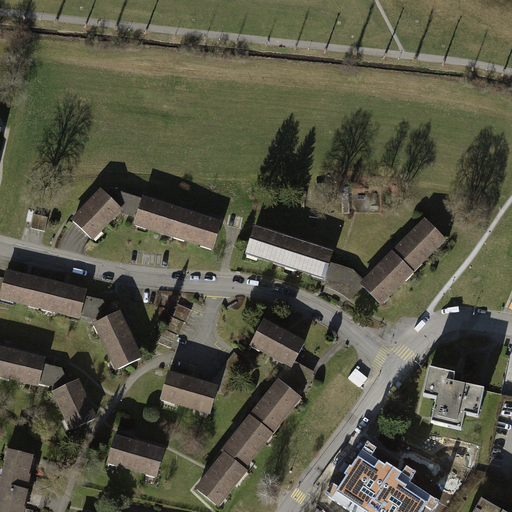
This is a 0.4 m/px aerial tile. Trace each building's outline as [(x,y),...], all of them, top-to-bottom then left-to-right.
[(100,191),(70,222),(89,240),(118,210),(119,209),(112,203),(100,191)] [(135,218),(140,200),(121,194),(112,203),(119,209),(118,210),(120,213),(135,218)] [(133,224),(172,236),(180,211),(141,199),(140,200),(135,218),(133,224)] [(172,236),(212,249),(220,223),(180,211),(172,236)] [(33,215),(30,228),(43,231),(46,218),(33,215)] [(406,239),(392,253),(411,272),(443,239),(424,220),(406,239)] [(244,253),(283,265),(291,240),(252,228),(244,253)] [(283,265),(322,278),(327,263),(330,252),(291,240),(283,265)] [(363,282),(359,286),(361,288),(379,304),(411,272),(392,253),(379,266),(368,276),(363,282)] [(351,271),(327,263),(322,278),(320,284),(343,293),(351,300),(361,288),(359,286),(363,282),(360,279),(351,271)] [(45,282),(5,272),(0,290),(0,298),(38,308),(45,282)] [(85,292),(45,282),(38,308),(79,318),(79,315),(83,299),(85,292)] [(101,304),(83,299),(79,315),(92,318),(95,324),(108,318),(101,304)] [(177,304),(156,343),(169,349),(190,310),(177,304)] [(95,324),(94,324),(115,371),(139,359),(117,314),(108,318),(95,324)] [(263,321),(250,345),(286,364),(290,366),(292,363),(303,343),(285,334),(263,321)] [(43,360),(3,350),(0,363),(0,376),(37,386),(38,383),(42,367),(43,360)] [(233,354),(208,386),(215,388),(214,391),(223,393),(245,364),(233,354)] [(274,380),(277,382),(294,396),(302,386),(309,373),(292,363),(290,366),(286,364),(282,372),(274,380)] [(59,372),(42,367),(38,383),(51,386),(53,392),(67,386),(59,372)] [(426,368),(421,393),(435,396),(428,424),(447,428),(448,424),(461,427),(465,411),(478,414),(483,389),(451,382),(453,374),(426,368)] [(167,375),(160,399),(209,412),(214,391),(215,388),(208,386),(167,375)] [(53,392),(69,429),(92,418),(76,382),(67,386),(53,392)] [(277,382),(248,417),(269,433),(297,398),(294,396),(277,382)] [(248,417),(220,452),(223,455),(241,468),(269,433),(248,417)] [(112,438),(105,463),(155,477),(162,452),(112,438)] [(374,460),(378,453),(369,447),(340,491),(334,487),(326,499),(345,511),(440,511),(444,507),(413,486),(419,477),(409,471),(405,477),(389,467),(388,470),(374,460)] [(8,451),(0,480),(0,489),(9,492),(10,488),(21,491),(23,482),(26,483),(32,457),(8,451)] [(223,455),(195,490),(215,506),(243,471),(241,468),(223,455)] [(0,489),(0,490),(0,511),(21,511),(26,492),(21,491),(10,488),(9,492),(0,489)] [(500,511),(502,510),(480,498),(471,511),(500,511)]
